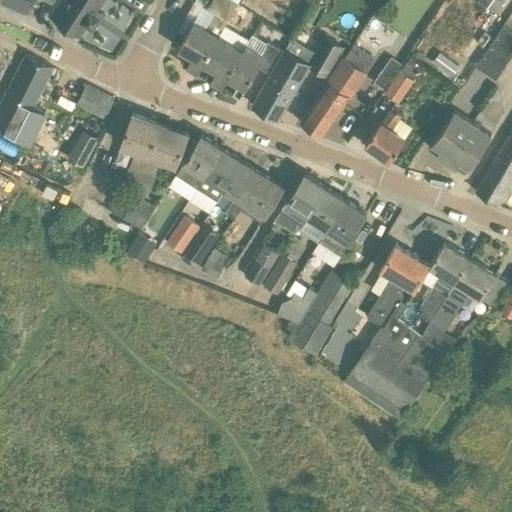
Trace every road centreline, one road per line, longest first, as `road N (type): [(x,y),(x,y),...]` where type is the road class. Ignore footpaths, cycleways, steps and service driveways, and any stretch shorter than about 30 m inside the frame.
road 1 (residential): [(511,228),(128,83)]
road 2 (residential): [(128,83),(0,27)]
